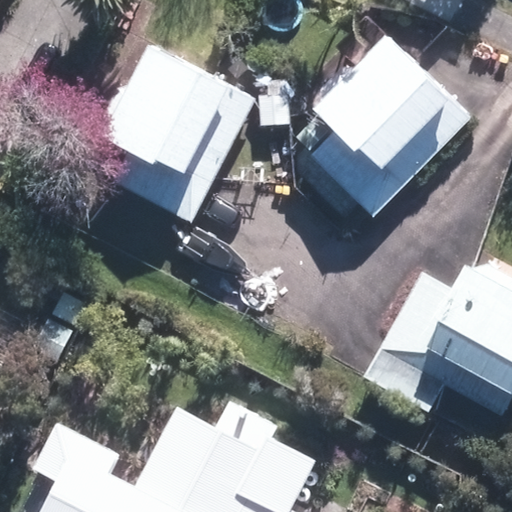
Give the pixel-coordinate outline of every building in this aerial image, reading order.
[(472,120),(387,35),(317,105),(330,117),(302,144),(375,217),(472,120)] [(259,97),(151,43),(108,128),(133,141),(114,180),(196,221),(259,97)] [(424,270),(371,375),(436,407),(449,382),(507,410),(511,399),(511,263),(484,249),(464,290),(424,270)] [(218,427),(178,407),(138,489),(183,511),(289,511),(318,454),(227,409),(218,427)] [(177,511),(108,477),(120,453),(65,424),(43,465),(65,477),(47,511),(177,511)]
